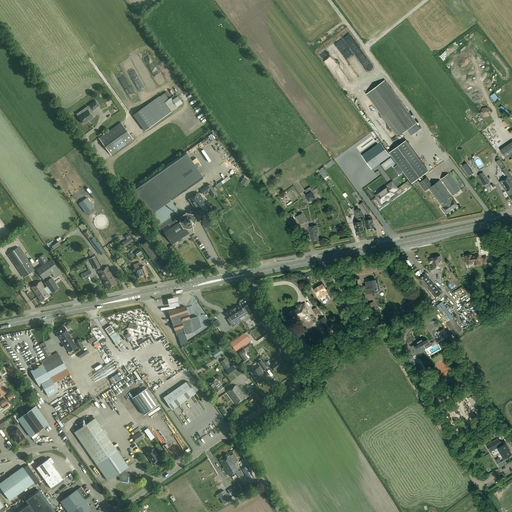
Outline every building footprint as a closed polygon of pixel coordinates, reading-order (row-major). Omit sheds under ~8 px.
[(339,69),(333,73),(341,85),(347,81),(339,69)] [(416,123),(385,80),(366,95),(398,137),(407,130),(411,136),(420,129),(416,123)] [(357,96),(364,92),(362,87),(354,90),(357,96)] [(145,131),(178,107),(177,107),(183,103),(176,94),(169,99),(165,93),(160,97),(159,96),(133,114),(145,131)] [(93,111),(100,106),(96,101),(89,105),(93,111)] [(485,118),(491,112),(486,108),(484,110),(482,108),(479,112),(485,118)] [(89,120),(93,117),(88,110),(84,113),(79,117),(83,124),(89,120)] [(111,155),(133,139),(121,122),(99,138),(111,155)] [(389,153),(411,183),(428,171),(405,140),(389,153)] [(511,141),(499,150),(505,159),(511,154),(511,141)] [(390,155),(380,143),(362,156),(371,169),(390,155)] [(196,144),(187,149),(189,152),(198,147),(196,144)] [(172,244),(188,233),(186,229),(188,228),(189,228),(194,225),(195,219),(192,214),(186,213),(182,216),(170,199),(203,176),(187,153),(133,191),(150,215),(157,225),(161,223),(166,230),(164,232),(169,240),(170,240),(172,244)] [(480,171),(486,169),(484,161),(478,164),(480,171)] [(363,163),(358,166),(362,174),(367,171),(363,163)] [(506,177),(499,182),(511,200),(511,177),(505,167),(501,170),(506,177)] [(484,186),(489,182),(483,172),(477,176),(484,186)] [(460,191),(448,174),(441,179),(453,196),(460,191)] [(243,177),(240,183),(245,186),(248,180),(243,177)] [(440,204),(443,207),(447,213),(458,206),(451,196),(439,180),(432,185),(426,177),(419,183),(425,191),(428,188),(440,205),(440,204)] [(381,193),(377,196),(382,202),(386,199),(386,200),(387,200),(387,199),(386,199),(389,198),(389,197),(393,194),(392,192),(397,189),(392,182),(389,184),(389,186),(381,192),(381,193)] [(215,191),(210,183),(200,190),(203,195),(209,191),(213,198),(218,194),(216,192),(215,191)] [(188,199),(197,211),(201,217),(211,211),(207,205),(207,204),(199,192),(188,199)] [(311,192),(305,196),(309,201),(315,198),(311,192)] [(87,197),(79,202),(86,212),(94,207),(87,197)] [(366,215),(370,212),(363,202),(359,205),(366,215)] [(356,231),(363,230),(360,218),(359,218),(357,211),(354,212),(356,210),(354,207),(351,209),(353,212),(355,219),(354,219),(355,222),(354,223),(355,227),(356,231)] [(300,225),(306,221),(302,213),(296,217),(300,225)] [(365,218),(365,220),(366,224),(367,229),(374,227),(372,219),(371,217),(369,216),(366,217),(365,218)] [(79,226),(87,238),(91,234),(83,223),(79,226)] [(309,234),(310,234),(312,241),(319,239),(317,232),(318,232),(317,225),(308,227),(309,234)] [(454,232),(455,237),(475,234),(474,228),(454,232)] [(126,235),(125,236),(126,237),(127,240),(125,241),(122,243),(123,244),(124,246),(129,244),(133,241),(131,238),(129,234),(126,235)] [(147,236),(149,239),(141,245),(153,261),(163,254),(151,238),(152,237),(149,234),(147,236)] [(93,237),(89,240),(100,255),(104,252),(93,237)] [(182,254),(189,250),(187,245),(180,249),(182,254)] [(34,270),(18,247),(8,254),(23,277),(34,270)] [(43,253),(37,257),(42,264),(48,260),(43,253)] [(69,270),(79,263),(72,254),(69,257),(71,260),(65,264),(69,270)] [(481,264),(480,260),(479,255),(472,256),(471,255),(465,256),(467,265),(473,263),(474,266),(481,264)] [(101,267),(95,256),(89,259),(95,270),(101,267)] [(431,258),(428,259),(429,264),(432,263),(433,269),(442,267),(441,263),(442,263),(441,260),(440,260),(439,256),(431,258)] [(160,271),(161,270),(166,277),(173,273),(167,264),(165,266),(163,265),(164,265),(159,258),(153,262),(158,269),(160,271)] [(62,273),(59,269),(51,259),(36,269),(43,279),(52,274),(55,278),(62,273)] [(139,262),(133,264),(138,278),(143,276),(144,277),(148,276),(144,265),(141,267),(139,262)] [(108,283),(111,287),(117,283),(108,266),(102,269),(108,279),(108,278),(110,282),(108,283)] [(108,279),(102,269),(98,271),(107,289),(111,287),(108,283),(110,282),(108,278),(108,279)] [(84,279),(93,274),(90,270),(81,275),(84,279)] [(425,274),(419,279),(435,298),(441,293),(425,274)] [(50,295),(49,293),(52,291),(53,292),(59,288),(54,282),(55,282),(51,277),(45,282),(48,286),(45,288),(40,281),(31,287),(41,302),(50,295)] [(378,280),(375,281),(375,280),(366,282),(367,286),(364,286),(366,294),(377,292),(377,293),(380,292),(378,280)] [(322,284),(313,290),(317,296),(317,295),(319,298),(327,293),(330,298),(333,297),(336,295),(333,291),(330,293),(329,291),(328,289),(326,290),(322,284)] [(177,295),(167,297),(169,306),(179,304),(177,295)] [(379,312),(373,302),(365,306),(371,316),(372,315),(376,322),(379,320),(376,314),(379,312)] [(461,331),(442,302),(436,306),(447,323),(446,324),(454,336),(461,331)] [(235,308),(233,309),(239,318),(248,312),(250,315),(254,312),(248,304),(244,307),(245,307),(242,309),(240,305),(235,308)] [(304,304),(298,306),(298,309),(293,311),(295,318),(307,314),(304,304)] [(179,309),(169,312),(171,318),(175,330),(176,335),(178,335),(184,333),(185,335),(194,332),(190,319),(189,318),(191,318),(190,314),(188,315),(186,308),(186,307),(179,309)] [(239,318),(233,309),(232,310),(227,313),(230,318),(228,319),(230,324),(234,321),(237,326),(242,322),(239,318)] [(325,324),(322,326),(326,332),(332,329),(324,317),(322,318),(325,324)] [(121,341),(110,325),(105,329),(119,348),(121,346),(119,343),(121,341)] [(98,342),(102,340),(101,338),(103,337),(102,334),(100,336),(95,326),(91,328),(98,342)] [(77,347),(75,343),(68,333),(65,327),(57,333),(60,338),(69,352),(77,347)] [(439,331),(437,332),(441,339),(447,335),(443,329),(439,331)] [(184,333),(178,335),(181,346),(188,342),(186,335),(185,335),(184,333)] [(244,333),(230,344),(236,351),(250,340),(244,333)] [(414,345),(410,347),(413,352),(413,353),(414,353),(415,355),(416,355),(421,352),(419,349),(418,348),(422,346),(428,342),(425,337),(413,344),(414,345)] [(46,346),(41,349),(46,357),(51,355),(46,346)] [(219,348),(214,352),(217,356),(222,352),(219,348)] [(294,354),(289,348),(284,351),(289,358),(294,354)] [(239,353),(244,361),(248,359),(245,354),(246,353),(244,349),(239,353)] [(70,374),(58,352),(41,361),(43,364),(31,371),(39,386),(42,385),(49,397),(58,392),(53,383),(70,374)] [(102,352),(90,358),(92,361),(104,355),(102,352)] [(272,359),(274,362),(271,364),(275,371),(285,364),(279,355),(272,359)] [(226,369),(230,366),(225,359),(220,362),(226,369)] [(256,369),(251,372),(255,378),(259,384),(260,383),(260,384),(262,383),(263,382),(263,381),(264,380),(266,378),(264,375),(261,371),(263,370),(265,369),(266,368),(264,364),(261,361),(260,362),(258,363),(259,364),(260,366),(256,369)] [(233,365),(228,369),(232,374),(237,371),(233,365)] [(100,377),(116,371),(114,367),(99,373),(100,377)] [(12,376),(17,372),(15,368),(10,371),(10,372),(7,374),(9,376),(11,374),(12,376)] [(216,392),(223,388),(220,384),(220,385),(216,379),(209,384),(216,392)] [(186,382),(163,398),(172,410),(194,394),(186,382)] [(236,404),(246,397),(236,385),(227,392),(236,404)] [(26,397),(32,393),(27,386),(22,390),(26,397)] [(159,403),(147,387),(133,397),(144,414),(159,403)] [(12,392),(6,396),(8,400),(15,396),(12,392)] [(463,401),(457,405),(465,418),(471,415),(469,411),(474,409),(482,404),(476,393),(468,398),(470,401),(465,404),(463,401)] [(38,404),(20,417),(33,435),(51,422),(38,404)] [(11,417),(17,424),(20,422),(15,415),(11,417)] [(125,471),(124,469),(128,466),(95,418),(74,432),(108,480),(116,475),(117,476),(120,477),(119,481),(128,482),(129,474),(125,473),(125,471)] [(25,438),(18,428),(11,433),(15,438),(14,439),(16,441),(17,441),(18,443),(25,438)] [(154,437),(147,428),(144,430),(151,439),(154,437)] [(144,437),(140,432),(133,437),(137,443),(144,437)] [(499,438),(486,445),(490,452),(497,448),(503,459),(511,454),(505,443),(502,445),(502,444),(501,442),(499,438)] [(153,463),(160,458),(153,449),(146,454),(148,457),(149,457),(153,463)] [(228,467),(234,463),(230,455),(220,461),(224,468),(227,466),(228,467)] [(51,488),(63,479),(48,459),(36,468),(51,488)] [(227,466),(224,468),(229,476),(235,472),(236,473),(239,471),(234,463),(228,467),(227,466)] [(23,466),(0,482),(0,487),(10,500),(34,483),(36,484),(40,481),(28,465),(23,468),(23,466)] [(245,479),(241,481),(246,490),(250,487),(245,479)] [(231,495),(241,489),(238,484),(228,490),(231,495)] [(83,498),(87,495),(81,487),(77,490),(77,489),(60,501),(68,511),(88,511),(91,510),(83,498)] [(54,511),(39,490),(25,500),(27,504),(16,511),(54,511)] [(224,490),(218,494),(224,504),(230,500),(224,490)]
